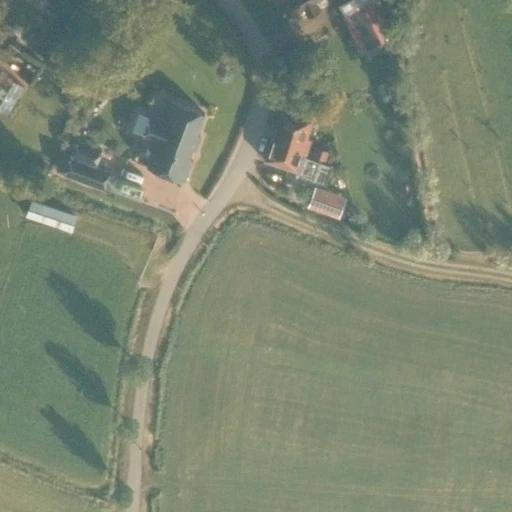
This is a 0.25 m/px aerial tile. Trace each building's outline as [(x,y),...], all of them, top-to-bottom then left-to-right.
[(283,0),(279,3),(288,18),(295,14),(298,19),(308,14),(309,16),(321,9),(320,8),(329,3),(327,0),(283,0)] [(376,0),(338,0),(346,15),(376,0)] [(387,14),(380,0),(378,0),(344,18),(362,52),(394,36),(384,16),(387,14)] [(193,148),(196,149),(201,135),(198,133),(206,112),(170,99),(163,116),(152,112),(142,138),(157,144),(149,166),(185,179),(192,159),(189,158),(193,148)] [(295,150),(306,154),(311,139),(307,137),(312,120),(285,111),(277,134),(295,140),(292,146),(296,147),(295,150)] [(306,156),(306,154),(295,150),(296,147),(292,146),(295,140),(277,134),(276,137),(274,136),(266,160),(300,171),(299,175),(315,180),(321,161),(306,156)] [(56,171),(104,189),(111,170),(96,165),(103,147),(77,138),(70,156),(63,153),(56,171)] [(328,149),(316,145),(313,154),(325,158),(328,149)] [(308,208),(338,218),(346,196),(315,186),(308,208)] [(77,214),(31,198),(26,215),(71,231),(77,214)]
